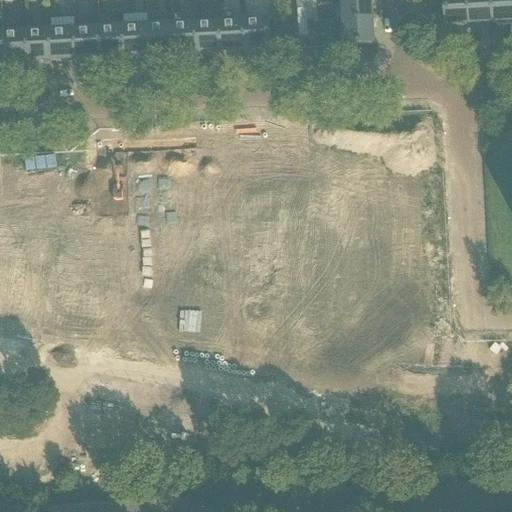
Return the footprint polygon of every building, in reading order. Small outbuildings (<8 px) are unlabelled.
[(342,0),(344,20),(371,19),(369,0),(342,0)] [(468,0),(443,0),(445,24),(470,23),(468,0)] [(492,0),(468,0),(470,23),(494,22),(492,0)] [(511,0),(492,0),(494,22),(511,20),(511,0)] [(307,9),(297,9),(298,23),(298,24),(307,23),(307,9)] [(269,18),(244,19),(246,51),(271,50),(269,18)] [(244,19),(220,20),(222,52),(246,51),(244,19)] [(371,19),(344,20),(345,45),(372,44),(371,19)] [(220,20),(196,21),(197,53),(222,52),(220,20)] [(196,21),(172,23),(173,54),(197,53),(196,21)] [(172,23),(148,24),(149,56),(173,54),(172,23)] [(307,23),(298,24),(299,37),(299,38),(308,38),(307,23)] [(148,24),(123,25),(125,57),(149,56),(148,24)] [(123,25),(99,26),(101,58),(125,57),(123,25)] [(99,26),(75,28),(77,59),(101,58),(99,26)] [(75,28),(51,29),(52,61),(77,59),(75,28)] [(51,29),(27,30),(28,62),(52,61),(51,29)] [(27,30),(3,31),(4,63),(28,62),(27,30)] [(152,170),(347,158),(349,177),(361,176),(360,153),(347,154),(345,125),(150,137),(152,170)] [(381,152),(368,154),(372,181),(385,179),(381,152)] [(0,203),(0,320),(65,325),(72,208),(0,203)] [(149,231),(141,348),(241,354),(248,237),(149,231)] [(324,261),(315,377),(417,385),(425,268),(324,261)] [(475,399),(474,407),(488,408),(489,401),(475,399)]
